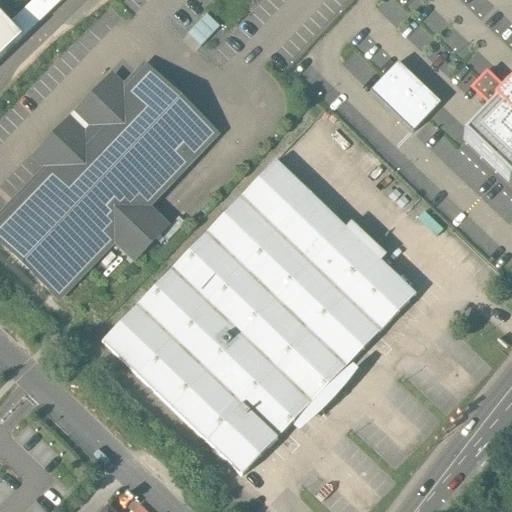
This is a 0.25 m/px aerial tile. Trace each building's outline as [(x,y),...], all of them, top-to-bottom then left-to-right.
[(36,0),(8,27),(21,40),(62,0),(36,0)] [(0,59),(21,40),(8,27),(0,17),(0,59)] [(440,105),(398,64),(370,93),(413,134),(440,105)] [(151,74),(144,68),(123,90),(112,79),(35,158),(47,170),(0,218),(0,243),(59,300),(114,242),(134,261),(166,228),(146,209),(216,136),(214,135),(151,74)] [(493,113),(462,145),(511,192),(511,93),(510,95),(486,73),(470,90),(493,113)] [(276,164),(102,345),(242,479),(416,297),(380,263),(385,258),(350,225),(345,230),(276,164)]
